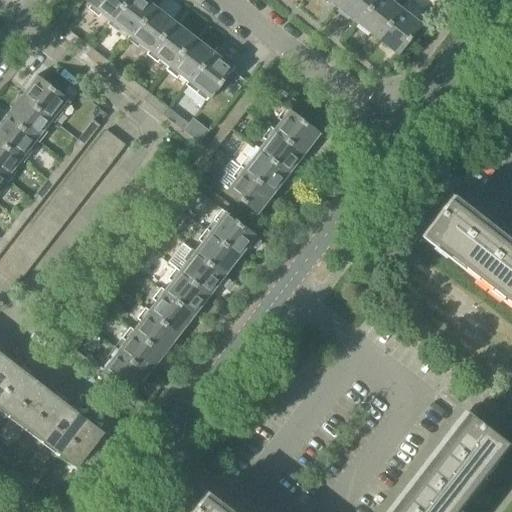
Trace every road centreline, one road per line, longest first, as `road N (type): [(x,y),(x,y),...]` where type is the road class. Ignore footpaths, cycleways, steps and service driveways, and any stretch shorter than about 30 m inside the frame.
road 1 (tertiary): [(130,485),(398,138)]
road 2 (residential): [(398,138),(221,0)]
road 3 (tertiary): [(398,138),(509,0)]
road 4 (residential): [(94,424),(0,349)]
